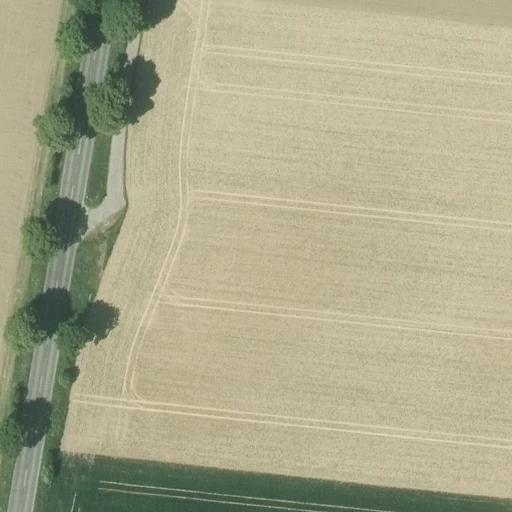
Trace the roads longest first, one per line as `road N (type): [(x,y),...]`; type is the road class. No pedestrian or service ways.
road 1 (tertiary): [(103,0),(19,511)]
road 2 (track): [(68,0),(0,420)]
road 3 (track): [(63,236),(78,235),(112,205),(141,0)]
